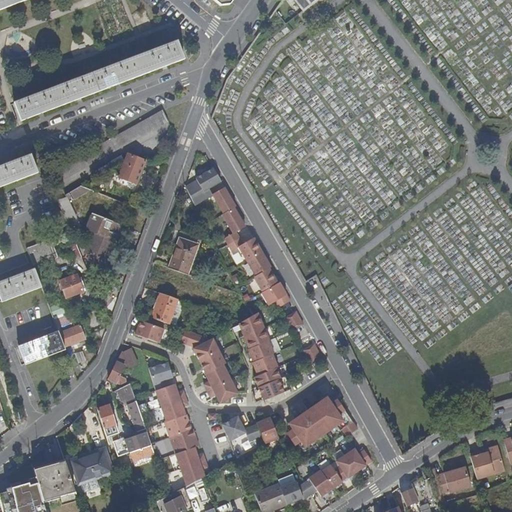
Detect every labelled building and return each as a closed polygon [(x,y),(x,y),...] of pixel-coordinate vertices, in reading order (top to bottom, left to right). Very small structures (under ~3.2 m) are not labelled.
[(0,0),(0,10),(26,0),(0,0)] [(210,0),(220,8),(231,7),(235,0),(210,0)] [(294,0),(303,11),(317,0),(294,0)] [(183,59),(176,41),(14,104),(21,122),(183,59)] [(168,120),(162,109),(150,116),(155,127),(168,120)] [(155,127),(150,116),(108,140),(53,170),(58,182),(155,127)] [(127,153),(124,160),(114,185),(134,193),(138,185),(136,184),(145,161),(139,158),(127,153)] [(0,187),(37,173),(30,155),(0,167),(0,187)] [(221,182),(213,168),(195,178),(197,180),(186,187),(192,199),(208,189),(221,182)] [(208,189),(192,199),(195,205),(212,195),(223,214),(234,208),(235,207),(224,187),(212,195),(208,189)] [(58,200),(71,232),(80,226),(66,197),(58,200)] [(234,208),(223,214),(221,215),(232,233),(224,238),(227,245),(239,238),(236,232),(245,227),(234,208)] [(94,232),(115,240),(121,225),(92,213),(86,228),(94,232)] [(104,266),(115,240),(94,232),(85,252),(90,254),(88,259),(104,266)] [(179,237),(168,268),(187,275),(197,246),(189,243),(189,241),(179,237)] [(239,238),(227,245),(231,251),(238,247),(246,261),(262,252),(253,238),(243,244),(239,238)] [(59,256),(52,239),(48,240),(56,258),(59,256)] [(56,258),(48,240),(37,244),(26,248),(33,266),(56,258)] [(262,252),(246,261),(255,276),(269,268),(270,267),(262,252)] [(255,276),(253,277),(262,292),(278,283),(269,268),(255,276)] [(0,297),(2,302),(41,287),(34,269),(0,282),(0,297)] [(65,279),(71,296),(82,292),(76,275),(65,279)] [(66,298),(71,296),(65,279),(59,281),(66,298)] [(278,283),(262,292),(261,293),(268,305),(275,301),(278,307),(290,300),(279,282),(278,283)] [(178,299),(160,292),(151,317),(169,324),(170,321),(177,302),(178,299)] [(183,304),(177,302),(170,321),(176,324),(183,304)] [(284,318),(291,331),(303,324),(296,311),(284,318)] [(53,319),(57,329),(74,322),(70,312),(53,319)] [(257,312),(238,324),(244,336),(264,326),(257,312)] [(159,343),(164,329),(140,320),(135,334),(159,343)] [(64,347),(86,338),(81,325),(59,334),(64,347)] [(244,336),(249,348),(248,349),(268,340),(270,340),(264,326),(244,336)] [(185,330),(181,342),(188,345),(192,332),(185,330)] [(26,365),(65,350),(64,347),(59,334),(58,332),(19,347),(26,365)] [(192,332),(188,345),(195,348),(193,349),(199,361),(219,351),(213,339),(211,339),(192,332)] [(274,353),(268,340),(248,349),(254,361),(252,362),(253,363),(273,353),(274,353)] [(317,350),(314,343),(302,350),(306,356),(317,350)] [(116,362),(125,366),(127,370),(139,364),(132,348),(121,352),(119,356),(116,362)] [(306,356),(310,363),(321,357),(317,350),(306,356)] [(219,351),(199,361),(206,373),(223,364),(225,363),(219,351)] [(273,353),(253,363),(258,375),(254,376),(276,367),(278,366),(273,353)] [(116,362),(109,379),(119,385),(126,381),(126,379),(121,376),(125,366),(116,362)] [(149,368),(156,390),(169,386),(167,379),(173,377),(173,376),(171,371),(169,362),(149,368)] [(223,364),(206,373),(205,374),(209,381),(204,384),(208,391),(231,379),(223,364)] [(276,367),(254,376),(259,387),(281,377),(276,367)] [(285,375),(281,377),(259,387),(261,393),(255,395),(256,396),(261,394),(263,399),(264,400),(291,389),(286,377),(285,375)] [(238,393),(231,379),(208,391),(211,397),(216,395),(220,403),(238,393)] [(137,381),(130,384),(135,398),(142,396),(137,381)] [(119,440),(113,442),(118,456),(130,452),(151,445),(151,444),(146,430),(140,414),(135,398),(130,384),(117,390),(121,401),(128,405),(138,434),(138,435),(121,441),(119,440)] [(156,390),(162,406),(187,397),(184,391),(179,392),(176,384),(169,386),(156,390)] [(256,402),(263,399),(261,394),(256,396),(255,395),(254,395),(256,402)] [(165,422),(166,423),(188,415),(187,414),(187,415),(184,406),(189,404),(187,397),(162,406),(167,422),(165,422)] [(338,423),(345,434),(342,428),(352,421),(345,410),(344,410),(338,414),(331,403),(328,399),(327,397),(289,422),(293,428),(300,439),(304,445),(338,423)] [(338,414),(344,410),(337,399),(331,403),(338,414)] [(97,409),(103,428),(116,424),(110,405),(97,409)] [(166,423),(170,437),(193,429),(188,415),(166,423)] [(238,416),(223,425),(226,431),(229,436),(231,440),(231,441),(246,433),(250,442),(256,439),(251,426),(245,429),(238,416)] [(258,423),(251,426),(256,439),(263,436),(266,443),(279,438),(274,425),(271,417),(257,422),(258,423)] [(345,434),(346,436),(351,433),(357,429),(352,421),(342,428),(345,434)] [(294,443),(300,439),(293,428),(287,431),(294,443)] [(170,437),(176,454),(196,447),(200,445),(194,429),(193,429),(170,437)] [(92,448),(103,444),(101,440),(90,443),(92,448)] [(110,467),(103,444),(92,448),(92,449),(71,457),(78,477),(110,467)] [(151,445),(130,452),(134,462),(154,454),(151,445)] [(481,450),(470,453),(477,477),(505,470),(498,446),(487,449),(488,452),(482,454),(481,450)] [(196,447),(176,454),(181,469),(207,460),(205,453),(198,455),(196,447)] [(347,454),(358,471),(368,465),(367,464),(373,460),(365,449),(360,453),(356,448),(347,454)] [(349,477),(358,471),(347,454),(338,460),(341,465),(341,466),(348,477),(349,476),(349,477)] [(207,460),(181,469),(187,487),(203,479),(205,477),(203,469),(210,467),(207,460)] [(33,469),(34,472),(66,464),(65,461),(33,469)] [(75,493),(66,464),(34,472),(35,473),(37,481),(41,497),(43,501),(75,493)] [(321,470),(334,488),(344,481),(343,480),(348,477),(341,466),(335,469),(332,464),(323,471),(322,470),(321,470)] [(467,467),(438,475),(444,495),(472,487),(467,467)] [(305,483),(312,494),(318,490),(322,496),(334,488),(321,470),(310,478),(311,479),(305,483)] [(281,487),(288,504),(304,498),(304,499),(312,494),(305,483),(300,486),(297,480),(281,487)] [(13,490),(0,494),(0,497),(3,511),(45,511),(43,501),(41,497),(37,481),(12,489),(13,490)] [(269,511),(276,509),(288,504),(281,487),(279,484),(256,494),(263,511),(269,511)] [(169,496),(157,502),(160,511),(181,511),(180,507),(190,502),(184,488),(169,496)] [(180,507),(181,511),(183,511),(192,508),(190,502),(180,507)]
